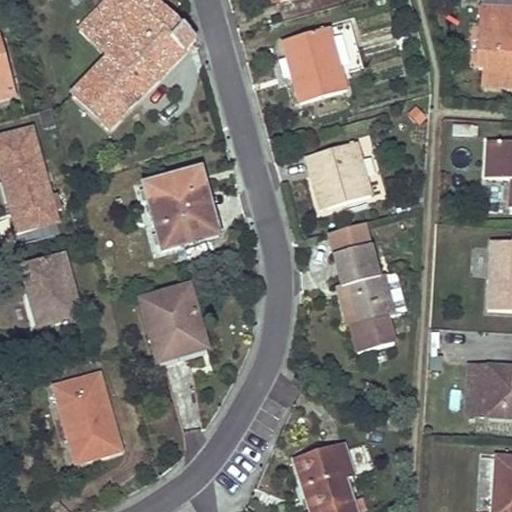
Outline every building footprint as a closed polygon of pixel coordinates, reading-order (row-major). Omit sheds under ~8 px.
[(108,131),(196,40),(167,12),(156,25),(135,4),(138,0),(110,0),(79,32),(81,34),(84,31),(111,60),(100,72),(98,69),(96,72),(98,74),(89,82),(87,81),(85,83),(87,85),(76,97),(74,94),(72,97),(74,100),(76,98),(106,127),(105,129),(108,131)] [(167,12),(155,0),(138,0),(135,4),(156,25),(167,12)] [(511,9),(511,0),(482,0),(482,8),(511,9)] [(511,88),(511,9),(482,8),(478,70),(485,71),(483,87),(511,88)] [(345,43),(341,26),(328,29),(333,47),(345,43)] [(333,47),(328,29),(282,43),(286,58),(291,57),(297,78),(292,79),(300,105),(346,92),(333,47)] [(0,99),(12,96),(0,51),(0,99)] [(297,78),(291,57),(286,58),(292,79),(297,78)] [(426,119),(416,109),(409,116),(419,125),(426,119)] [(467,136),(468,126),(453,126),(452,136),(467,136)] [(50,197),(31,132),(0,140),(0,177),(10,175),(20,211),(12,214),(12,215),(17,234),(47,225),(45,216),(63,211),(58,195),(50,197)] [(511,143),(488,142),(486,179),(511,181),(510,209),(511,209),(511,143)] [(371,197),(356,144),(306,159),(310,174),(317,172),(328,209),(371,197)] [(208,194),(201,170),(189,174),(195,195),(199,194),(200,196),(208,194)] [(328,209),(317,172),(310,174),(321,212),(328,209)] [(200,196),(199,194),(195,195),(189,174),(143,186),(162,254),(182,248),(180,242),(211,234),(200,196)] [(20,211),(10,175),(0,177),(0,195),(6,217),(12,215),(12,214),(20,211)] [(394,319),(382,272),(377,274),(366,229),(330,238),(342,288),(343,289),(352,287),(353,294),(351,295),(359,326),(351,328),(358,355),(393,346),(387,320),(394,319)] [(182,248),(212,240),(211,234),(180,242),(182,248)] [(511,244),(492,243),(488,312),(511,313),(511,244)] [(81,317),(64,257),(21,269),(28,294),(31,293),(34,308),(32,308),(38,330),(81,317)] [(359,326),(351,295),(353,294),(352,287),(343,289),(342,288),(338,289),(348,328),(351,328),(359,326)] [(209,351),(191,289),(143,303),(161,365),(209,351)] [(511,369),(469,367),(466,416),(511,419),(511,369)] [(105,426),(101,414),(109,412),(98,377),(55,390),(76,465),(120,452),(112,424),(105,426)] [(380,398),(383,390),(366,384),(364,393),(380,398)] [(398,427),(400,410),(392,409),(389,426),(398,427)] [(112,424),(109,412),(101,414),(105,426),(112,424)] [(355,511),(344,478),(352,476),(343,447),(301,461),(306,475),(300,477),(311,511),(355,511)] [(511,511),(511,459),(497,459),(493,511),(511,511)] [(363,511),(365,511),(361,500),(354,502),(357,511),(363,511)]
